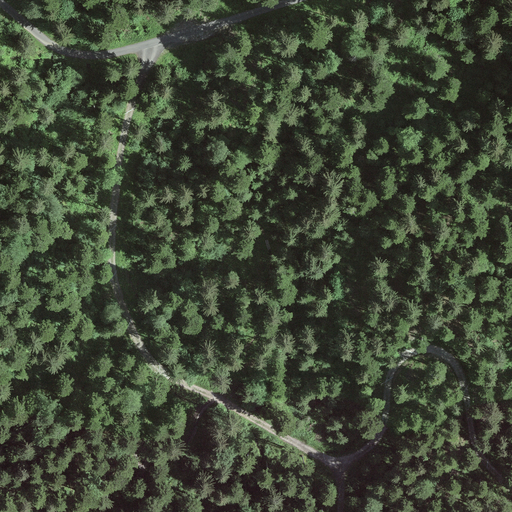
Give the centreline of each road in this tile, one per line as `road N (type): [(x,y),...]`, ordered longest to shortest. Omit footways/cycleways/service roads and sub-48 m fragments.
road 1 (track): [(511,487),(480,453),(462,376),(438,348),(397,360),(379,432),(339,461),(151,361),(121,302),(112,249),(124,132),(149,44)]
road 2 (unclassified): [(0,1),(58,48),(95,55),(297,0)]
